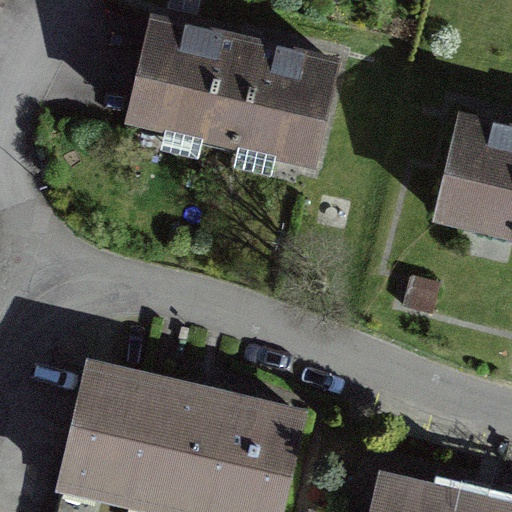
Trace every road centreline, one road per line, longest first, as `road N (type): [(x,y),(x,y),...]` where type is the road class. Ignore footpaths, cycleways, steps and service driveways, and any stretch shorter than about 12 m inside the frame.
road 1 (residential): [(72,292),(229,310),(511,410)]
road 2 (residential): [(67,0),(10,108),(0,151)]
road 3 (residential): [(0,405),(22,316),(72,292)]
